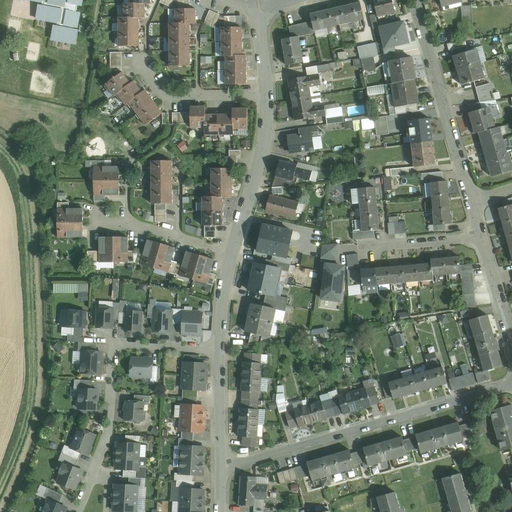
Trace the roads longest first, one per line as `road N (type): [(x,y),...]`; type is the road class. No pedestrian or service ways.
road 1 (residential): [(221,465),(511,384)]
road 2 (residential): [(223,350),(114,343),(109,439),(77,511)]
road 3 (residential): [(414,0),(471,201)]
road 4 (residential): [(267,95),(263,160),(236,253)]
road 5 (residential): [(99,220),(127,220),(236,253)]
road 6 (residential): [(267,95),(169,95),(147,64)]
